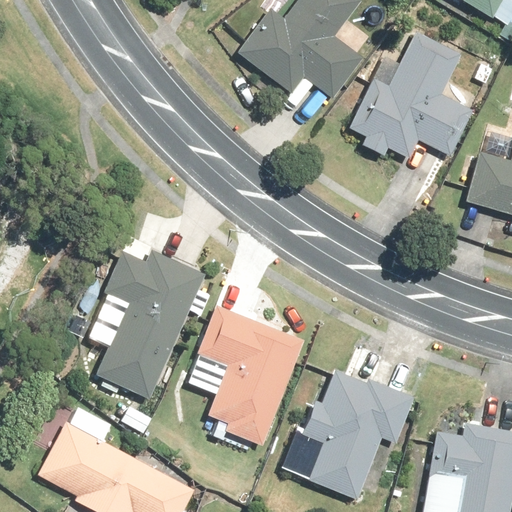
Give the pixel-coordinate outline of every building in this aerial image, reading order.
[(260,4),(224,50),(279,92),(292,75),(319,97),(351,55),(322,32),(347,0),(280,0),(270,13),(260,4)] [(511,0),(452,0),(479,17),(483,11),(506,26),(511,17),(511,0)] [(388,61),(370,52),(336,122),(350,129),(344,140),(372,154),(377,143),(395,152),(403,137),(435,153),(458,106),(431,93),(452,52),(404,28),(388,61)] [(511,112),(507,130),(479,123),(471,152),(464,150),(451,198),(511,214),(511,112)] [(135,391),(190,271),(141,248),(135,261),(108,248),(87,294),(92,296),(75,334),(92,342),(81,366),(135,391)] [(206,415),(199,429),(210,434),(212,428),(245,443),(293,335),(204,295),(180,349),(184,351),(173,375),(199,387),(190,408),(206,415)] [(383,439),(402,392),(356,373),(355,376),(323,362),(309,397),(302,394),(290,422),(285,420),(267,461),(341,492),(367,432),(383,439)] [(163,511),(178,482),(50,416),(55,406),(43,400),(30,425),(44,431),(23,472),(64,493),(61,499),(87,511),(163,511)] [(511,440),(509,440),(511,427),(454,418),(452,431),(421,426),(406,511),(497,511),(504,474),(511,475),(511,440)]
